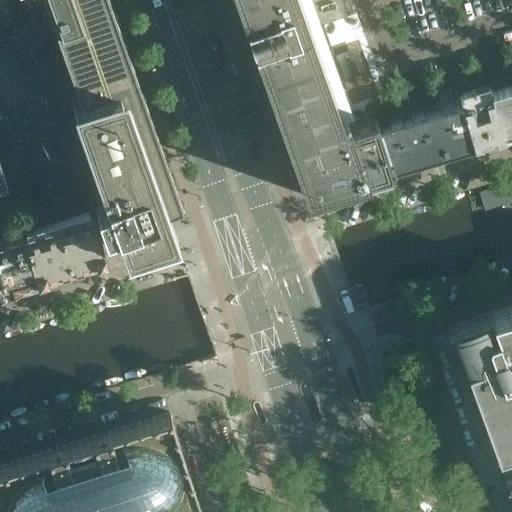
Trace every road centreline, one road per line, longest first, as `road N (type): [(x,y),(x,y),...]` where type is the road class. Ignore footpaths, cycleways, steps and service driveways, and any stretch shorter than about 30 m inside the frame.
road 1 (residential): [(0,442),(270,361)]
road 2 (primary): [(145,0),(230,239)]
road 3 (residential): [(511,151),(271,227)]
road 4 (residential): [(230,239),(0,310)]
road 5 (primary): [(271,227),(192,0)]
road 6 (residential): [(410,318),(479,511)]
road 7 (primary): [(370,511),(315,346)]
road 8 (primary): [(270,361),(322,511)]
road 9 (primary): [(230,239),(270,361)]
road 10 (primary): [(315,346),(271,227)]
